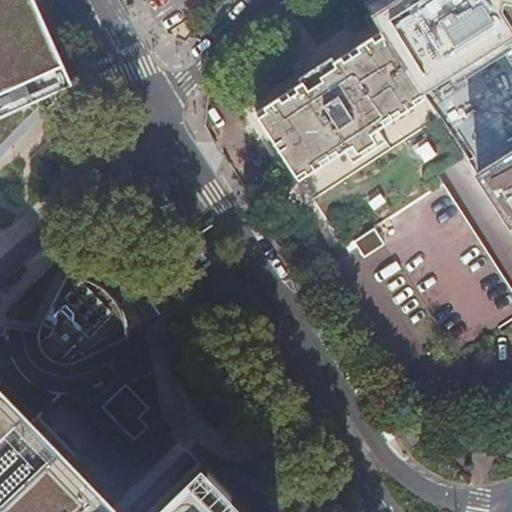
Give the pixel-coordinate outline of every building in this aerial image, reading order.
[(0,0),(0,156),(45,112),(78,80),(40,0),(0,0)] [(511,0),(401,0),(375,17),(382,28),(407,67),(452,38),(457,45),(489,24),(485,18),(497,10),(499,0),(511,0),(511,152),(489,167),(492,171),(479,179),(497,207),(502,204),(511,220),(511,0)] [(407,67),(382,28),(254,110),(298,177),(318,164),(315,159),(323,155),(326,159),(345,147),(351,155),(383,135),(377,126),(384,121),(381,116),(422,90),(407,67)] [(374,226),(353,239),(364,255),(384,241),(374,226)] [(45,356),(54,363),(63,366),(76,363),(128,337),(127,326),(124,313),(118,301),(110,292),(103,285),(91,279),(73,276),(67,276),(40,328),(38,340),(39,347),(45,356)] [(0,511),(249,511),(202,462),(149,511),(128,511),(0,377),(0,511)] [(100,407),(120,430),(147,407),(126,384),(100,407)]
